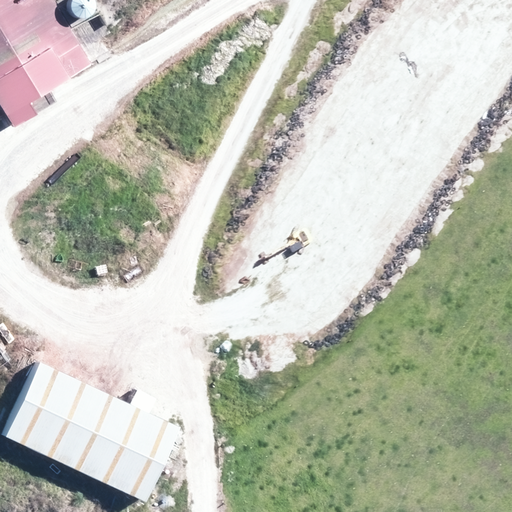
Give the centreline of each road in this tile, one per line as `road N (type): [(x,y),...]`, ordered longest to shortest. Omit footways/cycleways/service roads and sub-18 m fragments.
road 1 (track): [(299,0),(207,197),(177,317),(203,511)]
road 2 (track): [(0,196),(141,64),(226,0)]
road 3 (track): [(178,327),(98,316),(0,282)]
